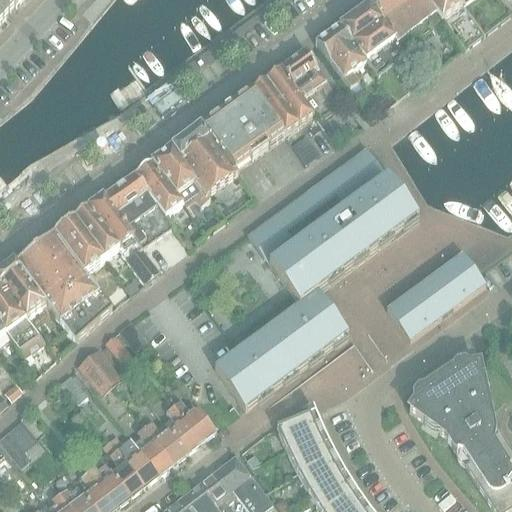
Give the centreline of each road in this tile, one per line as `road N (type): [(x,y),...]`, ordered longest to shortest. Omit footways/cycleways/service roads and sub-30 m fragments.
road 1 (residential): [(0,426),(124,315),(511,29)]
road 2 (residential): [(0,252),(353,0)]
road 3 (residential): [(141,511),(232,442),(321,389),(343,390),(366,405)]
road 4 (residential): [(366,405),(511,290)]
road 5 (residential): [(425,511),(383,461),(366,405)]
